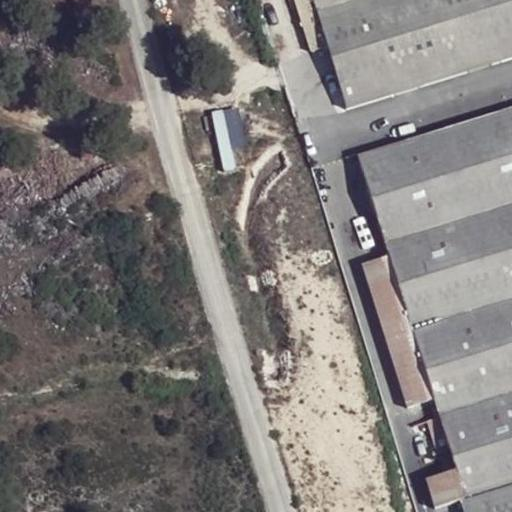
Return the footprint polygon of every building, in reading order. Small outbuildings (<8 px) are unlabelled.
[(316,0),(294,0),(303,30),(304,29),(322,24),(324,23),(316,0)] [(511,0),(316,0),(324,23),(329,41),(348,104),(511,54),(511,0)] [(327,43),(322,24),(304,29),(309,46),(327,43)] [(461,502),(511,486),(511,106),(361,152),(397,267),(370,276),(401,376),(426,368),(449,441),(419,450),(428,479),(457,470),(457,473),(453,474),(461,502)] [(464,511),(511,511),(511,486),(461,502),(464,511)]
